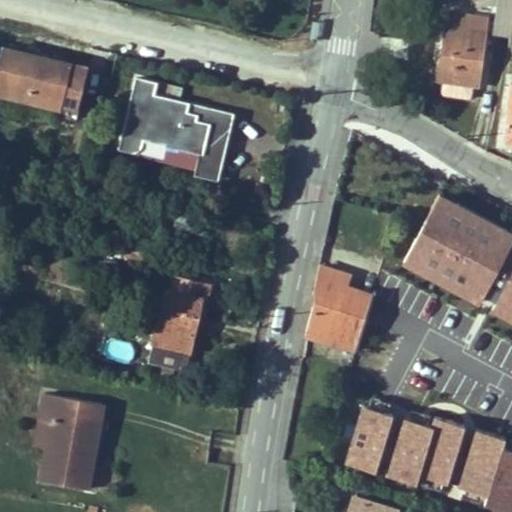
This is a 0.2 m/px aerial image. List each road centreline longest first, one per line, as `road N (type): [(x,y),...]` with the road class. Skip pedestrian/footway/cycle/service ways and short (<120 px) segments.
road 1 (tertiary): [(334,93),(269,390),(251,511)]
road 2 (residential): [(12,0),(337,75)]
road 3 (residential): [(511,184),(414,127),(334,93)]
